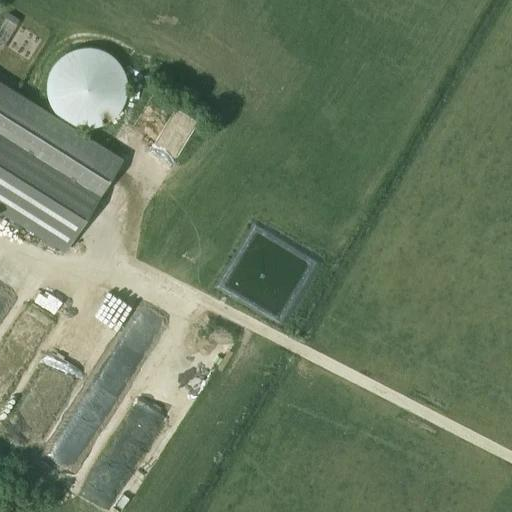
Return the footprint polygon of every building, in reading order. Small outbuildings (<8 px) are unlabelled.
[(18,19),(9,14),(6,19),(15,25),(18,19)] [(123,77),(123,71),(121,64),(118,57),(112,51),(106,46),(100,43),(93,41),(85,41),(79,42),(71,45),(64,49),(60,53),(56,59),(54,64),(52,71),(51,78),(52,84),(55,92),(58,99),(63,103),(68,107),(73,110),(79,112),(87,113),(94,112),(101,110),(107,107),(113,102),(118,96),(120,91),(122,86),(123,77)] [(0,211),(67,253),(110,183),(123,159),(0,79),(0,211)] [(177,153),(192,114),(154,99),(147,120),(164,127),(157,145),(177,153)] [(0,265),(0,310),(19,275),(0,265)] [(154,381),(122,434),(147,449),(177,399),(164,391),(166,388),(154,381)] [(88,454),(79,471),(91,478),(100,461),(88,454)] [(105,511),(115,511),(120,506),(100,490),(91,501),(105,511)]
